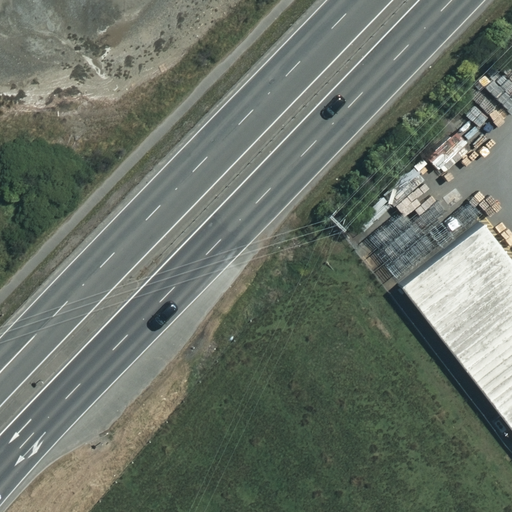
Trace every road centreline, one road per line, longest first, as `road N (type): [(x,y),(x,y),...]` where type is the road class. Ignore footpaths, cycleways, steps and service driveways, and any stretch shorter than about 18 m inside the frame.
road 1 (trunk): [(444,0),(0,468)]
road 2 (trunk): [(55,304),(355,0)]
